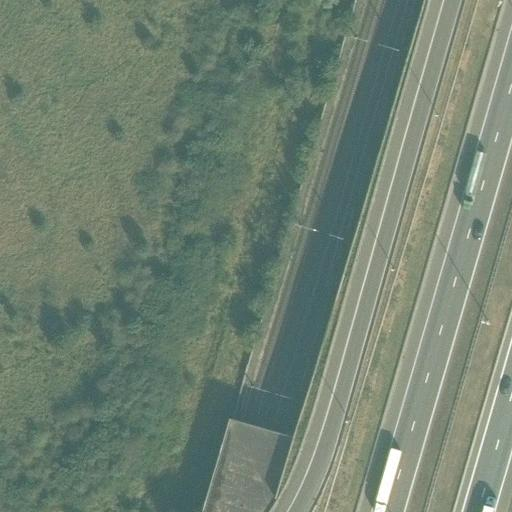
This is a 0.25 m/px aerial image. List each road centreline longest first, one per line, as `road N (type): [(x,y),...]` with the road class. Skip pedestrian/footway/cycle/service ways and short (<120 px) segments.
road 1 (motorway): [(454,0),(349,385),(315,483),(296,511)]
road 2 (motorway): [(511,80),(383,511)]
road 3 (motorway): [(477,511),(511,393)]
